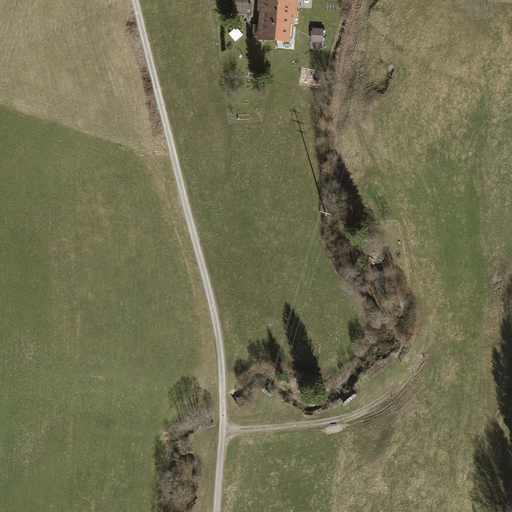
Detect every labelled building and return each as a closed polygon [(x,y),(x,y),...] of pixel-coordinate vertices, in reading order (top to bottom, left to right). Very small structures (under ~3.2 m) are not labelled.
[(247,0),(232,0),(232,14),(247,15),(247,10),(252,10),(253,5),(248,4),(247,0)] [(254,26),(253,39),(290,41),(291,20),(297,20),(298,6),(297,6),(297,0),(259,0),(258,12),(261,12),(260,26),(254,26)] [(325,30),(313,29),(312,44),(323,45),(325,30)] [(378,182),(367,186),(372,197),(382,193),(378,182)] [(385,270),(373,273),(378,296),(390,293),(385,270)]
